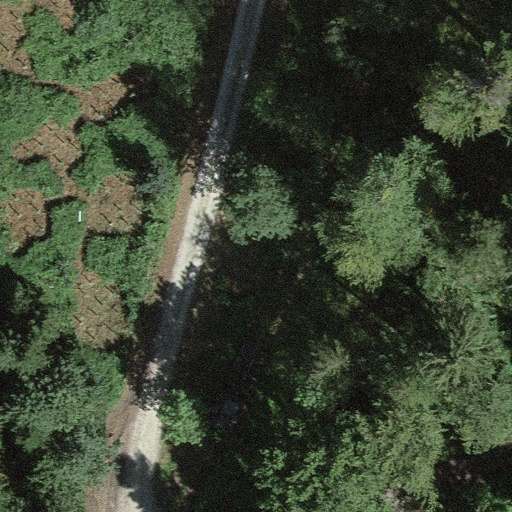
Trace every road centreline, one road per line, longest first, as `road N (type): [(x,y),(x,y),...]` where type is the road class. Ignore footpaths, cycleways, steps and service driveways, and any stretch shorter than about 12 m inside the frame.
road 1 (track): [(240,0),(135,511)]
road 2 (track): [(319,511),(511,426)]
